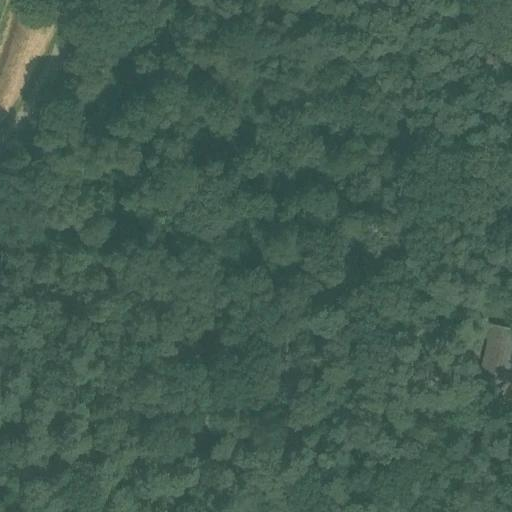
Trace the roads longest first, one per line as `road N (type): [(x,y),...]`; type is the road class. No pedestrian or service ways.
road 1 (track): [(0,352),(511,479)]
road 2 (unclassified): [(0,150),(59,51),(78,0)]
